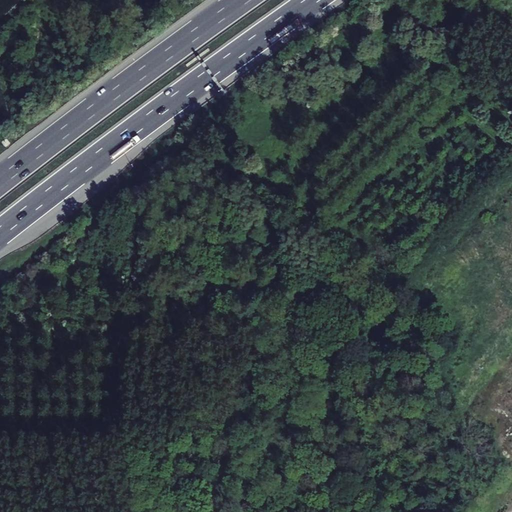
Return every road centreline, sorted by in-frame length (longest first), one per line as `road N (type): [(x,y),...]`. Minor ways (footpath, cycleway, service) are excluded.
road 1 (motorway): [(0,231),(311,0)]
road 2 (motorway): [(241,0),(0,180)]
